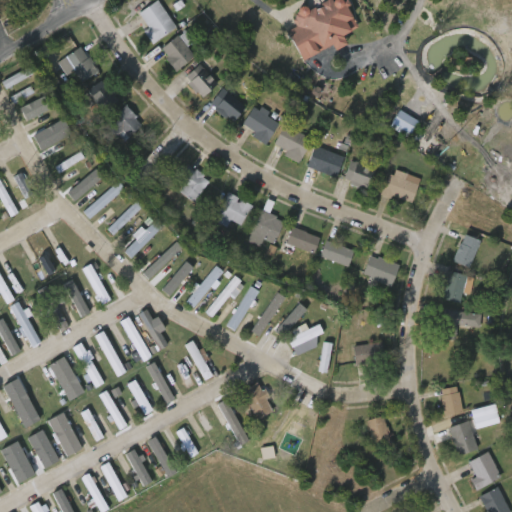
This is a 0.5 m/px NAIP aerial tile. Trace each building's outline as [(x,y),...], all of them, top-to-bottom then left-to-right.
[(153,40),(134,12),(150,0),(157,0),(174,25),(153,40)] [(302,61),(331,46),(334,51),(347,44),(342,36),(358,28),(343,0),(331,0),(308,12),(306,8),(290,16),(296,27),(287,31),(302,61)] [(192,56),(172,69),(157,46),(178,33),(192,56)] [(80,80),(62,55),(78,44),(95,69),(80,80)] [(181,76),(195,62),(214,81),(200,95),(181,76)] [(0,83),(0,78),(29,64),(34,73),(2,88),(0,83)] [(83,88),(99,76),(116,100),(100,112),(83,88)] [(33,93),(10,101),(7,94),(30,86),(33,93)] [(243,103),(234,120),(209,105),(218,89),(243,103)] [(19,108),(26,121),(52,109),(46,96),(19,108)] [(107,142),(95,130),(121,105),(139,123),(121,140),(115,134),(107,142)] [(263,143),(236,127),(249,106),(276,122),(263,143)] [(418,121),(399,110),(390,126),(409,137),(418,121)] [(40,151),(71,135),(63,119),(32,135),(40,151)] [(295,160),(267,144),(279,123),(307,140),(295,160)] [(302,166),(309,145),(341,156),(333,177),(302,166)] [(83,160),(81,154),(54,165),(57,172),(83,160)] [(416,177),(408,202),(339,179),(343,167),(353,171),(355,166),(372,172),(375,163),(416,177)] [(189,202),(175,191),(180,185),(174,180),(186,164),(206,179),(189,202)] [(25,198),(7,178),(16,170),(34,190),(25,198)] [(102,179),(95,170),(66,192),(72,201),(102,179)] [(121,187),(88,219),(80,211),(113,179),(121,187)] [(0,200),(0,184),(19,209),(11,215),(0,200)] [(228,219),(224,226),(210,219),(225,192),(248,205),(238,225),(228,219)] [(103,228),(132,200),(138,206),(110,234),(103,228)] [(279,217),(271,245),(247,238),(254,210),(279,217)] [(161,225),(129,258),(121,250),(153,217),(161,225)] [(316,237),(309,254),(281,242),(288,225),(316,237)] [(449,262),(458,233),(476,239),(467,267),(449,262)] [(315,253),(322,237),(350,251),(343,267),(315,253)] [(182,248),(176,242),(142,274),(148,280),(182,248)] [(396,264),(388,285),(358,274),(366,253),(396,264)] [(96,302),(78,267),(88,262),(106,297),(96,302)] [(161,291),(169,297),(192,268),(185,262),(161,291)] [(182,300),(211,263),(221,271),(192,308),(182,300)] [(457,302),(439,298),(444,271),(462,274),(457,302)] [(200,311),(230,274),(239,281),(209,318),(200,311)] [(87,314),(74,280),(65,283),(77,318),(87,314)] [(34,289),(44,283),(67,323),(57,329),(34,289)] [(222,324),(247,284),(257,291),(232,331),(222,324)] [(284,297),(275,292),(250,332),(259,337),(284,297)] [(8,303),(15,300),(19,309),(23,307),(38,340),(26,345),(8,303)] [(274,329),(281,336),(306,311),(299,304),(274,329)] [(135,312),(143,307),(163,344),(155,348),(135,312)] [(453,339),(434,337),(437,308),(479,312),(477,327),(454,324),(453,339)] [(149,358),(130,316),(121,321),(135,353),(131,354),(135,364),(149,358)] [(291,348),(323,333),(319,325),(287,339),(291,348)] [(96,334),(114,378),(123,374),(105,331),(96,334)] [(181,343),(189,339),(208,375),(200,379),(181,343)] [(102,381),(91,386),(70,345),(81,340),(102,381)] [(326,371),(315,370),(319,341),(329,342),(326,371)] [(350,361),(350,344),(378,344),(378,361),(350,361)] [(80,391),(61,401),(42,364),(61,355),(80,391)] [(140,365),(149,361),(170,398),(162,402),(140,365)] [(0,373),(0,380),(1,383),(16,377),(13,369),(0,373)] [(2,386),(23,428),(39,421),(18,378),(2,386)] [(128,384),(142,416),(150,412),(136,380),(128,384)] [(271,408),(254,419),(237,390),(254,380),(271,408)] [(442,414),(438,387),(455,384),(459,411),(442,414)] [(119,430),(126,426),(106,391),(98,395),(119,430)] [(245,439),(233,443),(218,399),(229,395),(245,439)] [(470,410),(475,429),(498,423),(494,404),(470,410)] [(44,418),(61,410),(78,447),(61,455),(44,418)] [(363,419),(380,414),(389,443),(373,448),(363,419)] [(0,416),(10,435),(1,440),(0,438),(0,416)] [(445,426),(465,419),(475,446),(456,453),(445,426)] [(173,430),(182,425),(196,452),(187,457),(173,430)] [(26,438),(43,470),(60,460),(43,429),(26,438)] [(145,442),(156,436),(173,466),(162,472),(145,442)] [(146,478),(137,482),(122,450),(131,446),(146,478)] [(474,476),(465,461),(484,450),(498,475),(473,490),(467,480),(474,476)] [(96,466),(104,461),(124,495),(116,500),(96,466)] [(97,511),(103,511),(107,510),(89,473),(82,477),(97,511)] [(484,511),(476,496),(495,485),(509,511),(484,511)] [(53,493),(60,511),(71,511),(62,489),(53,493)] [(34,511),(31,506),(41,501),(47,511),(34,511)]
